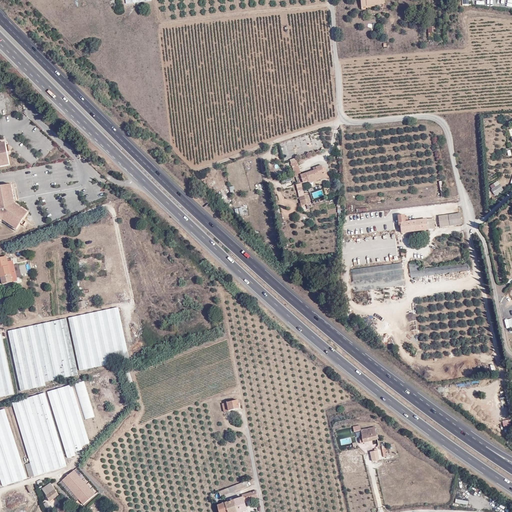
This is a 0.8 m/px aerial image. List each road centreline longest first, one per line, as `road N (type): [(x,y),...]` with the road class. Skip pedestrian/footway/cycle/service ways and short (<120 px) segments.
road 1 (motorway): [(0,36),(294,320),(511,486)]
road 2 (motorway): [(364,359),(228,242),(0,19)]
road 3 (residential): [(331,0),(342,122),(432,117),(443,128),(504,384)]
road 4 (track): [(131,302),(7,327),(18,395),(104,368)]
road 5 (track): [(0,246),(95,207),(111,209),(130,288),(129,339)]
road 6 (track): [(134,373),(229,336),(238,387),(206,401),(234,427),(246,425)]
road 7 (track): [(134,373),(140,400),(70,465),(0,491)]
road 8 (motorway): [(511,468),(364,359)]
road 9 (motorway): [(511,458),(364,359)]
road 10 (residential): [(0,77),(89,170)]
